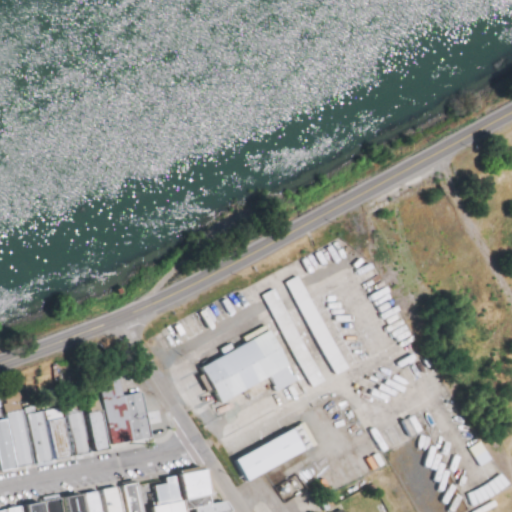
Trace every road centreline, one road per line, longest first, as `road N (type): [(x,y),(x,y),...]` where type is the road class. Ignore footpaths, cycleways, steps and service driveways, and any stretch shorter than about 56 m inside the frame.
road 1 (primary): [(0,364),(172,295),(511,111)]
road 2 (residential): [(119,320),(239,511)]
road 3 (residential): [(0,491),(201,451)]
